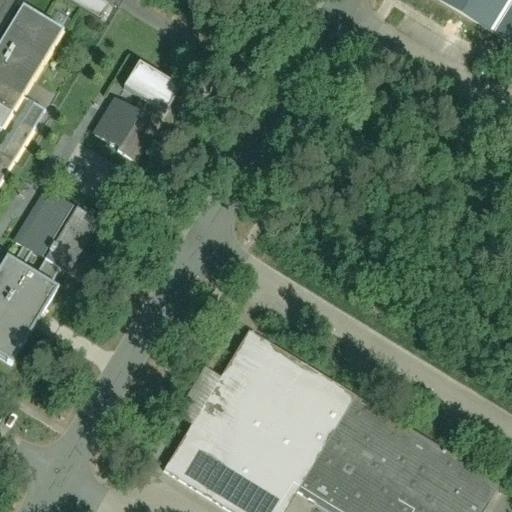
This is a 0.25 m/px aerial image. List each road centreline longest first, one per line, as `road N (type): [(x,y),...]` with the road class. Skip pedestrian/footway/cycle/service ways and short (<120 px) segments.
road 1 (unclassified): [(207,217),(511,410)]
road 2 (unclassified): [(207,217),(57,471)]
road 3 (unclassified): [(336,0),(207,217)]
road 4 (unclassified): [(344,0),(511,102)]
